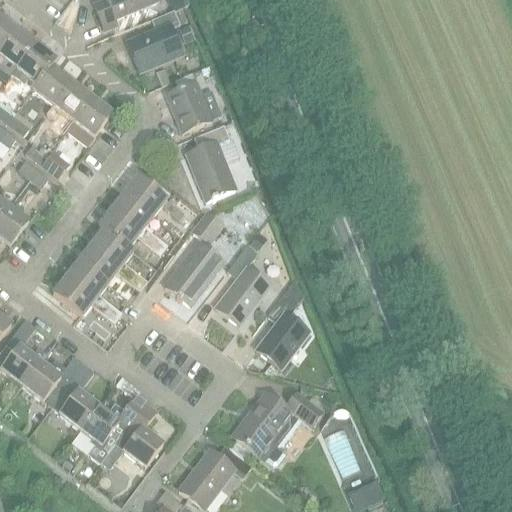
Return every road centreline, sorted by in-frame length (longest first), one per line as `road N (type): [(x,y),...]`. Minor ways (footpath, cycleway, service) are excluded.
road 1 (tertiary): [(457,511),(246,0)]
road 2 (residential): [(14,297),(146,124),(142,106),(29,14),(31,0)]
road 3 (residential): [(110,369),(146,322),(160,319),(227,375),(194,425)]
road 4 (residential): [(14,297),(110,369)]
